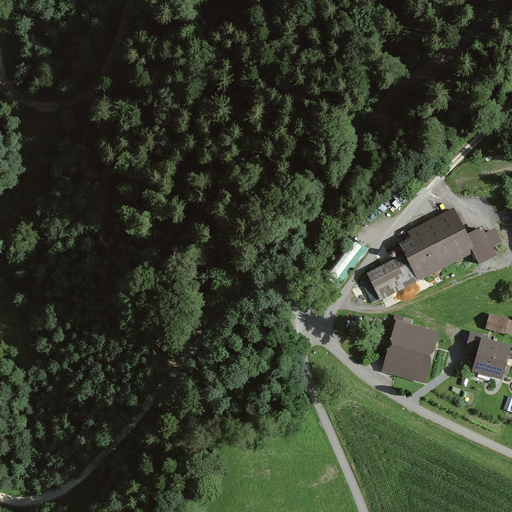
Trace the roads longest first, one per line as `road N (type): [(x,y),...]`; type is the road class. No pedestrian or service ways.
road 1 (unclassified): [(499,0),(462,42),(406,83),(362,135),(295,261),(299,323)]
road 2 (track): [(293,287),(258,295),(202,337),(70,487),(34,504),(0,498)]
road 3 (track): [(511,103),(312,325)]
road 4 (unclassified): [(299,323),(312,325),(399,398),(511,453)]
road 5 (track): [(0,57),(3,78),(26,102),(71,104),(110,62),(130,0)]
road 6 (unclassified): [(299,323),(312,392),(363,511)]
